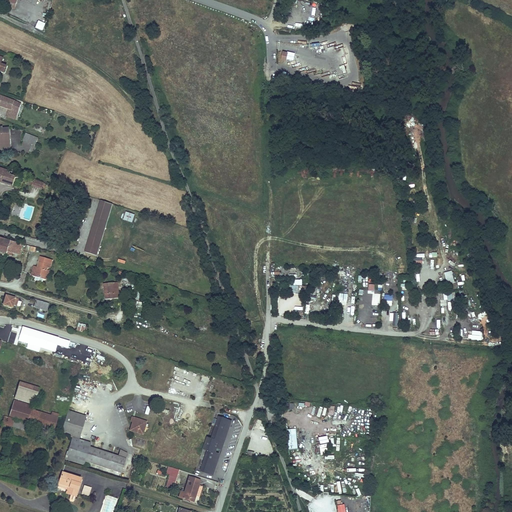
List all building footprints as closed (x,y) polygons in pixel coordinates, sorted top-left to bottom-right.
[(39,16),(36,24),(42,26),(45,18),(39,16)] [(294,54),(288,52),(287,53),(286,59),(293,61),(294,54)] [(21,104),(0,95),(0,105),(8,108),(6,116),(15,121),(21,104)] [(0,149),(11,149),(9,129),(2,129),(2,128),(0,127),(0,149)] [(38,138),(25,134),(23,141),(36,145),(38,138)] [(10,171),(0,167),(0,181),(13,186),(15,176),(9,174),(10,171)] [(36,183),(34,189),(44,192),(46,186),(36,183)] [(102,203),(93,200),(91,208),(99,211),(102,203)] [(125,212),(123,221),(132,223),(135,215),(125,212)] [(97,256),(105,228),(93,224),(85,252),(97,256)] [(22,244),(0,237),(0,251),(7,254),(8,251),(20,254),(22,244)] [(33,265),(31,273),(44,277),(47,266),(50,267),(53,258),(41,255),(37,267),(33,265)] [(103,266),(101,274),(108,276),(108,274),(107,274),(109,268),(103,266)] [(447,285),(455,282),(451,271),(444,273),(447,285)] [(119,283),(137,287),(137,285),(139,279),(121,275),(119,283)] [(294,280),(293,287),(291,287),(290,294),(302,295),(303,281),(294,280)] [(105,300),(120,298),(119,291),(116,291),(115,283),(103,284),(105,300)] [(444,303),(456,302),(455,293),(444,294),(444,303)] [(14,299),(5,296),(2,305),(11,308),(14,299)] [(36,300),(34,308),(47,312),(49,305),(36,300)] [(80,323),(78,331),(84,333),(84,332),(86,327),(86,325),(80,323)] [(59,337),(23,326),(19,340),(28,343),(26,348),(39,352),(41,347),(55,352),(57,344),(68,348),(70,341),(59,337)] [(40,389),(19,382),(15,397),(36,403),(40,389)] [(71,388),(62,385),(61,391),(70,393),(71,388)] [(12,404),(51,417),(58,419),(60,415),(53,413),(52,416),(33,410),(34,406),(13,400),(12,404)] [(9,415),(55,430),(58,419),(51,417),(12,404),(9,415)] [(66,421),(62,434),(72,437),(77,439),(80,440),(84,427),(87,417),(69,411),(66,421)] [(5,417),(3,424),(23,431),(26,423),(15,420),(6,417),(5,417)] [(214,476),(221,455),(215,453),(218,445),(224,447),(233,422),(220,417),(212,439),(208,438),(204,449),(208,451),(201,471),(214,476)] [(146,422),(135,418),(134,423),(132,430),(143,433),(146,422)] [(298,434),(288,436),(290,443),(299,440),(298,434)] [(71,462),(85,466),(86,462),(90,447),(92,443),(77,439),(72,437),(66,460),(71,462)] [(221,455),(224,447),(218,445),(215,453),(221,455)] [(119,456),(90,447),(86,462),(122,474),(126,459),(119,456)] [(119,456),(126,459),(128,454),(121,450),(119,456)] [(179,470),(168,467),(166,473),(170,474),(166,487),(173,489),(175,484),(176,482),(179,470)] [(76,501),(83,479),(64,473),(59,488),(67,490),(67,489),(70,490),(69,494),(73,495),(72,500),(72,501),(75,502),(76,501)] [(199,485),(201,480),(189,476),(184,491),(182,498),(193,502),(195,496),(199,485)] [(91,487),(84,485),(82,493),(89,495),(91,487)]
